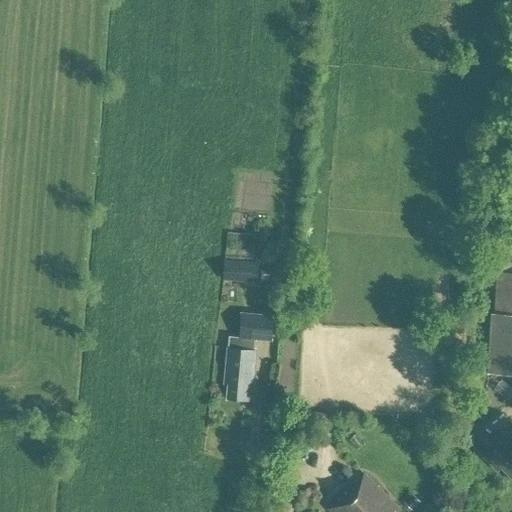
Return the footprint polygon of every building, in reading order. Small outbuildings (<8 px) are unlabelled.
[(223,279),(257,282),(259,263),(225,260),(223,279)] [(511,272),(497,271),(495,313),(491,313),(488,373),(511,374),(511,272)] [(229,336),(227,348),(224,383),(228,383),(227,398),(246,400),(246,399),(252,400),(257,339),(271,340),(274,315),(242,312),(239,337),(229,336)] [(290,429),(325,430),(326,412),(290,411),(290,429)] [(479,440),(485,446),(479,452),(497,471),(501,467),(511,478),(511,445),(499,432),(492,440),(486,434),(479,440)] [(328,508),(331,511),(397,511),(400,510),(363,473),(328,508)] [(404,502),(413,510),(421,502),(412,494),(404,502)]
